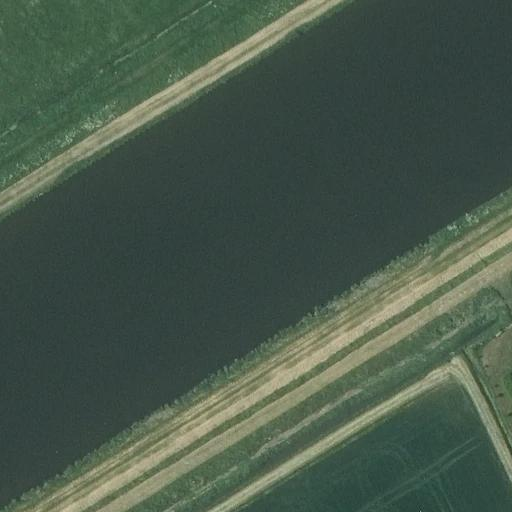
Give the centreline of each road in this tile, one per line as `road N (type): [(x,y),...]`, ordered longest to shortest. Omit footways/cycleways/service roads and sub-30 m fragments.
road 1 (track): [(89,511),(511,252)]
road 2 (track): [(0,176),(285,0)]
